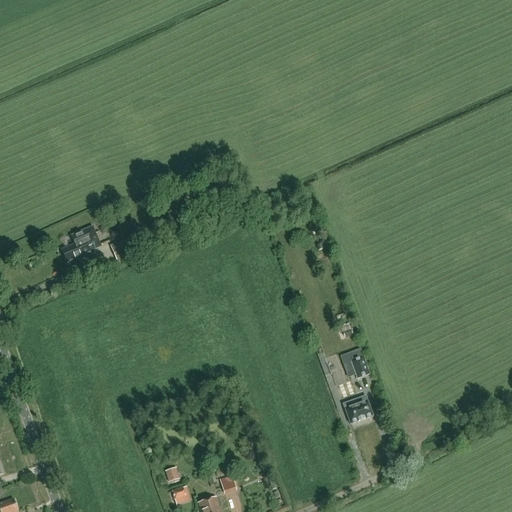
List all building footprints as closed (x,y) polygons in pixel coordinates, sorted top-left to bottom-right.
[(304,188),(287,196),(290,203),(307,195),(304,188)] [(90,253),(89,250),(100,245),(92,227),(71,237),(75,245),(62,251),(67,262),(90,253)] [(118,263),(151,248),(144,232),(111,246),(118,263)] [(351,362),(357,380),(369,375),(363,358),(351,362)] [(337,376),(342,374),(338,364),(333,366),(337,376)] [(343,405),(350,425),(373,417),(366,397),(343,405)] [(178,474),(167,477),(169,483),(171,482),(171,484),(178,482),(177,480),(179,479),(178,474)] [(220,481),(224,495),(237,492),(232,477),(220,481)] [(185,488),(172,492),(175,500),(188,496),(185,488)] [(17,511),(13,499),(0,504),(0,511),(17,511)] [(219,511),(215,499),(199,504),(201,511),(219,511)]
